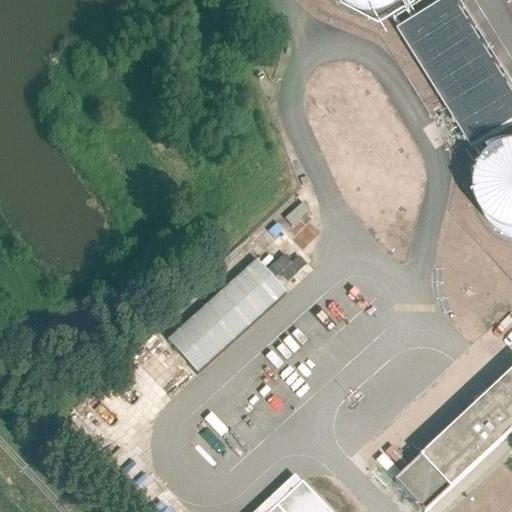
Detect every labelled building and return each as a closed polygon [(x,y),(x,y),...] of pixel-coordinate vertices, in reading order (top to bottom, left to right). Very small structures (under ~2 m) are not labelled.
[(339,0),(345,5),(356,9),(368,11),(380,9),(391,5),(396,0),(339,0)] [(450,0),(399,33),(473,151),(511,126),(511,92),(453,0),(450,0)] [(511,150),(500,155),(491,162),(483,172),(479,183),(477,194),(479,206),(483,217),(491,227),(500,234),(511,238),(511,150)] [(254,265),(167,343),(196,376),(284,297),(254,265)] [(420,511),(427,511),(511,432),(511,372),(483,399),(394,483),(420,511)] [(130,460),(137,453),(125,440),(117,447),(130,460)] [(154,494),(162,502),(176,487),(168,479),(154,494)] [(326,511),(301,485),(272,511),(326,511)]
